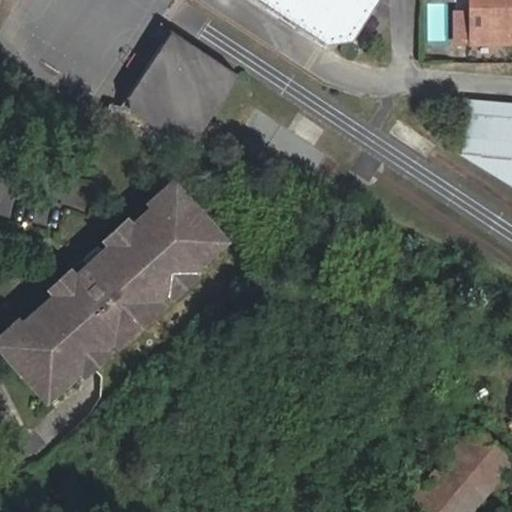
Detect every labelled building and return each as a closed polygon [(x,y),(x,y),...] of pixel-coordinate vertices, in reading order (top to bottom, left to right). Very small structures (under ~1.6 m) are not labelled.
[(272,0),(321,30),(348,25),(363,0),(272,0)] [(511,0),(469,0),(469,10),(456,10),(455,40),(511,39),(511,0)] [(106,110),(99,136),(150,149),(162,126),(191,142),(229,73),(160,34),(116,113),(106,110)] [(511,114),(471,111),(466,151),(511,173),(511,114)] [(0,336),(0,340),(41,387),(64,367),(71,376),(203,260),(197,254),(219,234),(174,182),(152,202),(155,206),(24,322),(20,318),(0,336)] [(405,507),(411,511),(469,511),(511,462),(511,461),(472,428),(405,507)] [(0,511),(35,511),(44,504),(25,483),(0,505),(0,511)]
